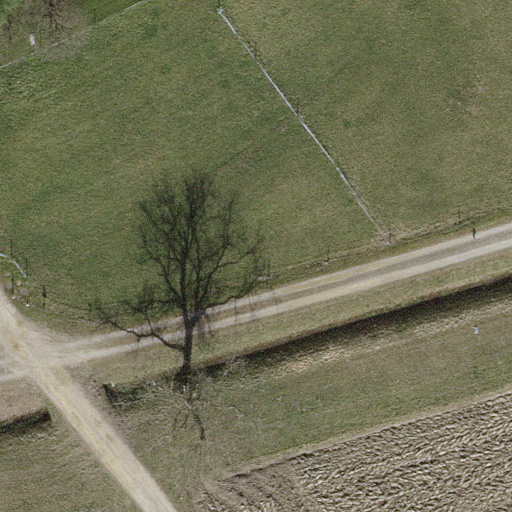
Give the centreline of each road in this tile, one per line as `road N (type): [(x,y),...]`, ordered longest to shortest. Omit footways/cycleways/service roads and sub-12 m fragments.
road 1 (track): [(511,220),(0,368)]
road 2 (track): [(0,305),(31,358),(156,511)]
